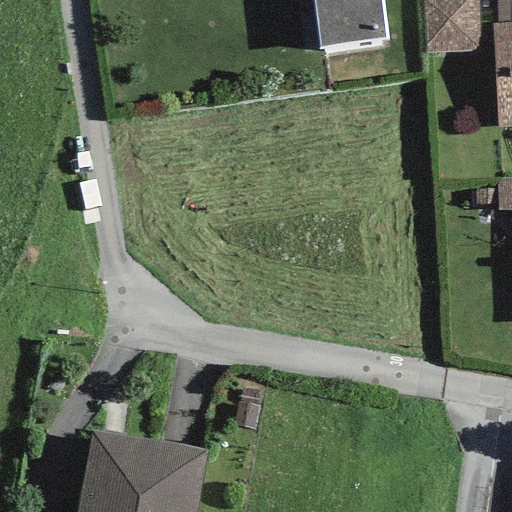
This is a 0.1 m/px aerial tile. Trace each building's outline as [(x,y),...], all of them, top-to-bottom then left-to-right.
[(313,0),(320,48),(387,39),(381,0),(313,0)] [(421,0),(424,54),(478,52),(475,0),(421,0)] [(511,22),(491,23),(498,127),(511,126),(511,22)] [(511,209),(511,178),(498,179),(498,210),(511,209)] [(194,511),(206,452),(92,431),(76,511),(194,511)]
